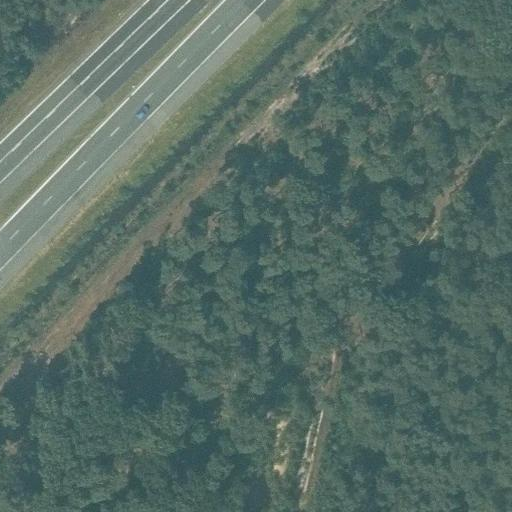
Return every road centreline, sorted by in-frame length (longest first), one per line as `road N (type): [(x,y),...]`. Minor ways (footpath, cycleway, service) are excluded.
road 1 (motorway): [(0,250),(247,0)]
road 2 (motorway): [(0,166),(168,0)]
